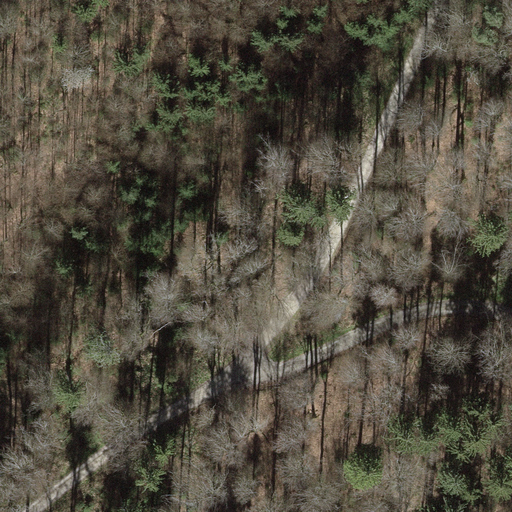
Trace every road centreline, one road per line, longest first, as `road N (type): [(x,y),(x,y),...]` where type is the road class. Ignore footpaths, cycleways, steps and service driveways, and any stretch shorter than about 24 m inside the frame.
road 1 (track): [(19,511),(213,386),(270,334),(319,265),(439,0)]
road 2 (track): [(511,310),(425,309),(261,376),(213,386)]
